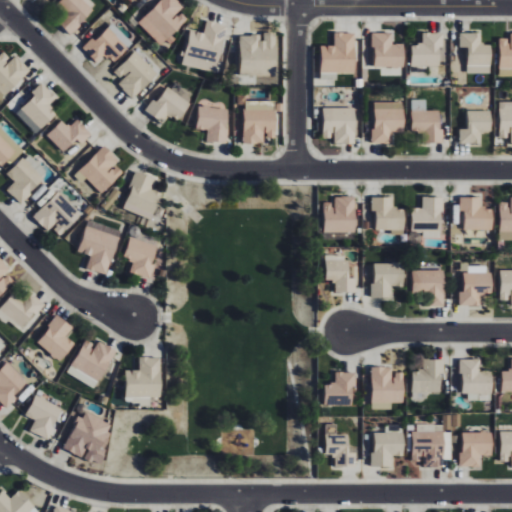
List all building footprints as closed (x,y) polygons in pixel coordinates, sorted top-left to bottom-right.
[(94,9),(84,0),(61,0),(58,4),(69,14),(60,24),(71,34),(94,9)] [(161,46),(187,19),(179,11),(184,7),(176,0),(159,0),(138,23),(161,46)] [(182,64),(215,72),(226,26),(207,21),(203,33),(190,30),(182,64)] [(83,49),(97,63),(105,55),(112,62),(127,48),(118,38),(122,34),(111,22),(83,49)] [(240,35),(240,74),(276,74),(276,32),(261,32),(261,35),(240,35)] [(355,73),(355,33),(334,32),(334,45),(321,45),(321,73),(355,73)] [(499,67),(511,67),(511,32),(510,32),(509,38),(500,38),(499,67)] [(373,67),(404,67),(404,44),(392,44),(393,33),(374,33),(373,67)] [(441,66),(441,33),(423,33),(423,44),(412,44),(411,66),(441,66)] [(481,33),(460,33),(460,48),(468,48),(467,73),(491,73),(491,44),(481,44),(481,33)] [(121,79),(117,83),(131,99),(158,75),(136,51),(113,72),(121,79)] [(17,55),(10,61),(5,53),(0,56),(0,96),(31,74),(17,55)] [(511,68),(499,68),(499,76),(511,76),(511,68)] [(36,134),(56,114),(49,106),(58,98),(42,82),(31,93),(34,96),(16,113),(36,134)] [(177,122),(190,104),(167,87),(156,102),(153,99),(145,110),(161,122),(167,114),(177,122)] [(426,110),(426,99),(412,100),(412,130),(426,129),(426,143),(441,142),(441,110),(426,110)] [(275,137),(275,108),(259,108),(259,101),(243,101),(243,143),(264,144),(264,137),(275,137)] [(511,101),(500,101),(499,136),(509,137),(509,143),(511,142),(511,101)] [(404,131),(404,102),(373,102),(374,144),(393,143),(393,131),(404,131)] [(207,141),(226,142),(228,108),(198,107),(197,128),(207,129),(207,141)] [(355,108),(323,108),(322,138),(333,138),(333,144),(355,144),(355,108)] [(491,132),(491,111),(468,110),(468,129),(460,129),(460,144),(481,144),(481,132),(491,132)] [(46,136),(64,152),(76,139),(82,144),(92,133),(76,119),(69,127),(61,120),(46,136)] [(23,151),(0,126),(0,166),(1,167),(8,159),(11,162),(23,151)] [(123,172),(115,165),(119,161),(104,145),(74,176),(81,183),(86,178),(102,194),(123,172)] [(20,203),(48,175),(28,154),(7,174),(15,182),(7,190),(20,203)] [(160,193),(151,190),(155,178),(135,171),(122,209),(151,219),(160,193)] [(80,214),(59,192),(33,216),(47,231),(52,226),(59,234),(80,214)] [(322,233),(355,232),(354,196),(332,197),(332,205),(322,205),(322,233)] [(511,196),(509,197),(509,202),(499,202),(500,241),(511,240),(511,196)] [(376,230),(391,230),(391,235),(404,235),(404,208),(392,208),(393,197),(372,197),(371,211),(376,211),(376,230)] [(411,208),(412,231),(442,231),(441,197),(422,197),(423,208),(411,208)] [(492,230),(492,208),(481,208),(481,197),(460,197),(460,211),(464,211),(464,230),(492,230)] [(119,237),(86,226),(78,251),(90,256),(86,268),(106,275),(119,237)] [(149,278),(153,265),(150,265),(155,246),(128,239),(123,259),(131,261),(128,273),(149,278)] [(325,281),(334,281),(335,292),(355,292),(355,278),(347,278),(347,255),(325,255),(325,281)] [(3,276),(10,269),(0,258),(0,294),(11,284),(3,276)] [(374,264),(374,284),(371,284),(371,298),(391,297),(391,286),(404,286),(403,263),(374,264)] [(491,266),(469,266),(469,273),(464,273),(463,292),(459,292),(459,305),(480,306),(480,293),(490,293),(491,266)] [(444,270),(412,270),(412,293),(424,293),(423,306),(443,306),(444,270)] [(511,270),(501,270),(500,300),(510,300),(510,306),(511,305),(511,270)] [(13,296),(0,307),(0,318),(6,324),(10,320),(20,330),(46,306),(31,291),(19,302),(13,296)] [(60,361),(73,343),(65,337),(72,327),(57,315),(36,343),(60,361)] [(96,341),(94,345),(83,340),(68,375),(98,388),(114,349),(96,341)] [(160,397),(160,358),(138,357),(138,370),(125,370),(125,404),(149,404),(150,397),(160,397)] [(502,371),(501,392),(511,392),(511,358),(511,359),(511,371),(502,371)] [(412,371),(411,399),(428,399),(428,393),(442,393),(443,360),(423,359),(423,371),(412,371)] [(461,360),(461,393),(468,393),(468,400),(479,400),(479,395),(492,395),(492,371),(480,371),(480,359),(461,360)] [(0,368),(0,402),(5,407),(27,383),(6,362),(0,368)] [(403,372),(392,373),(392,367),(370,367),(371,409),(391,409),(391,403),(403,402),(403,372)] [(352,386),(355,386),(356,373),(335,372),(335,384),(324,383),(323,405),(352,406),(352,386)] [(35,420),(29,431),(48,439),(62,408),(34,395),(25,415),(35,420)] [(83,458),(84,457),(96,463),(115,426),(83,410),(63,448),(83,458)] [(443,467),(444,429),(450,429),(451,415),(441,414),(440,425),(413,424),(412,461),(422,462),(422,467),(443,467)] [(349,453),(349,434),(336,435),(336,424),(325,424),(325,455),(335,455),(335,467),(356,467),(355,453),(349,453)] [(372,432),(372,466),(393,467),(393,456),(402,456),(402,425),(385,425),(384,432),(372,432)] [(511,431),(500,432),(501,460),(510,460),(510,467),(511,467),(511,431)] [(461,467),(481,467),(481,455),(492,455),(492,433),(462,432),(461,467)] [(3,491),(0,494),(0,511),(39,511),(19,490),(10,499),(3,491)]
